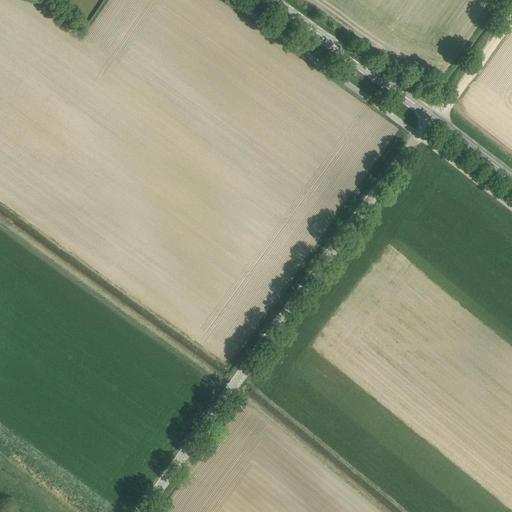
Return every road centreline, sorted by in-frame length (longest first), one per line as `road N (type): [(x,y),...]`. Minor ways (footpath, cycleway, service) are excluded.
road 1 (unclassified): [(145,511),(435,119)]
road 2 (tertiary): [(435,119),(270,0)]
road 3 (track): [(435,119),(511,17)]
